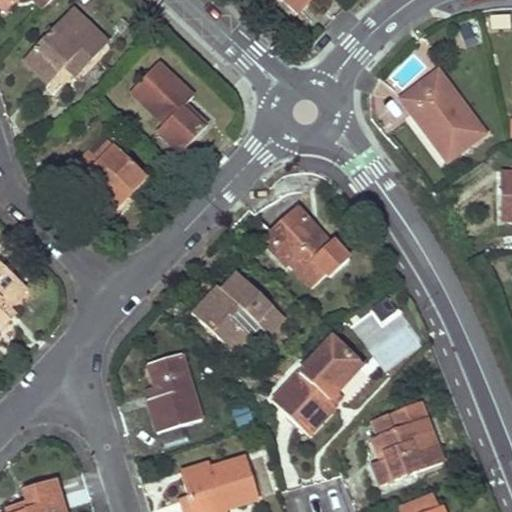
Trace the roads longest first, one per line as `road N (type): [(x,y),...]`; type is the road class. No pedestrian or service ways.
road 1 (tertiary): [(305,111),(354,153),(419,245),(511,448)]
road 2 (residential): [(119,297),(305,111)]
road 3 (residential): [(119,297),(17,203),(0,162)]
road 4 (residential): [(126,511),(73,346)]
road 5 (tertiary): [(188,0),(305,111)]
road 6 (residential): [(305,111),(366,36),(411,0)]
